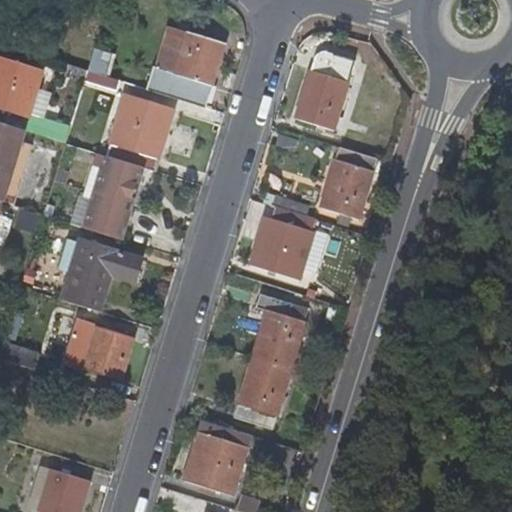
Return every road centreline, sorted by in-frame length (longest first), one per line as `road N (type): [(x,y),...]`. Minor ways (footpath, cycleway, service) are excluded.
road 1 (residential): [(125,511),(283,0)]
road 2 (tertiary): [(315,511),(413,197)]
road 3 (tertiary): [(413,197),(495,64)]
road 4 (tertiary): [(441,57),(413,197)]
